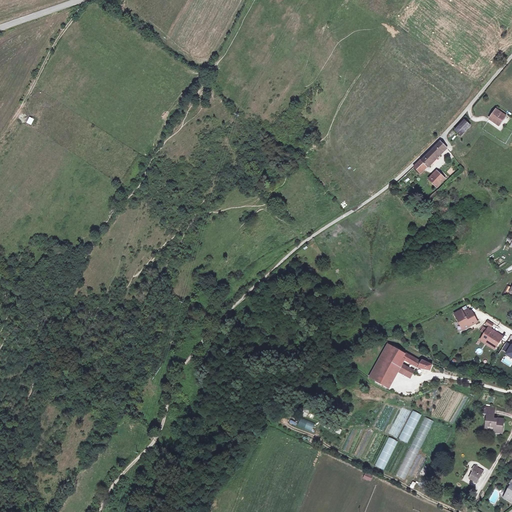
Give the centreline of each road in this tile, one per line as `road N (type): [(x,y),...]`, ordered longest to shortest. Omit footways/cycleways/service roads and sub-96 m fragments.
road 1 (track): [(101,511),(113,486),(156,439),(177,370),(224,313),(442,134),(459,164)]
road 2 (track): [(302,431),(456,511)]
road 3 (track): [(0,144),(88,0)]
